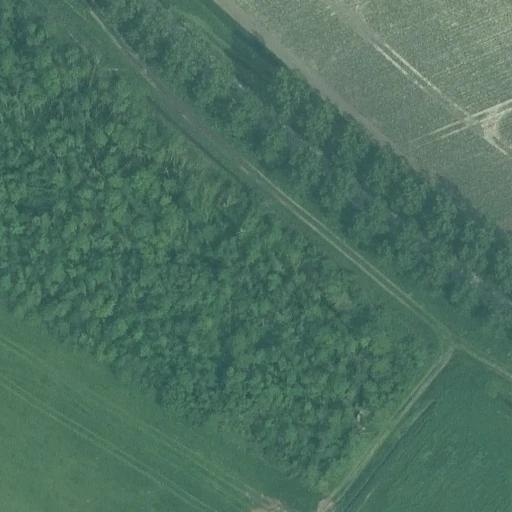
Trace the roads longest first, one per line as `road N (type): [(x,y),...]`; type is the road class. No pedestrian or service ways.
road 1 (track): [(88,0),(158,86),(226,149),(455,335)]
road 2 (tertiary): [(511,315),(279,132),(141,0)]
road 3 (track): [(511,377),(455,335),(311,511)]
road 4 (track): [(160,19),(183,15),(303,103),(326,87)]
